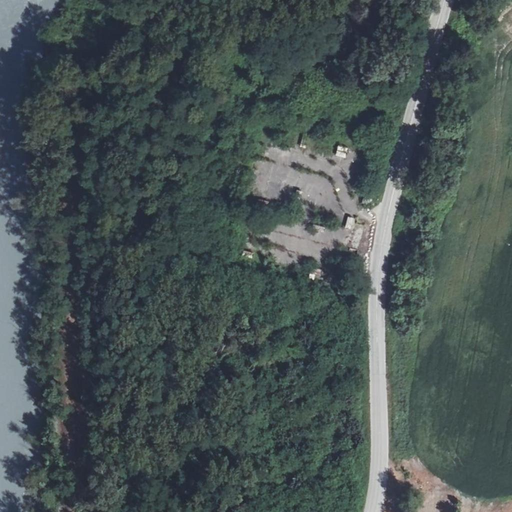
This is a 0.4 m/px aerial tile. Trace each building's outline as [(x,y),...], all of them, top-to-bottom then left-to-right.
[(297,136),(281,125),(272,139),(278,143),(277,144),(288,151),(297,136)] [(332,143),(317,139),(315,150),(330,153),(332,143)] [(348,148),(338,146),(336,155),(346,157),(348,148)] [(283,183),(270,180),(267,195),(280,198),(283,183)] [(257,185),(247,182),(242,201),(252,203),(257,185)] [(268,200),(259,198),(256,207),(266,209),(268,200)]
